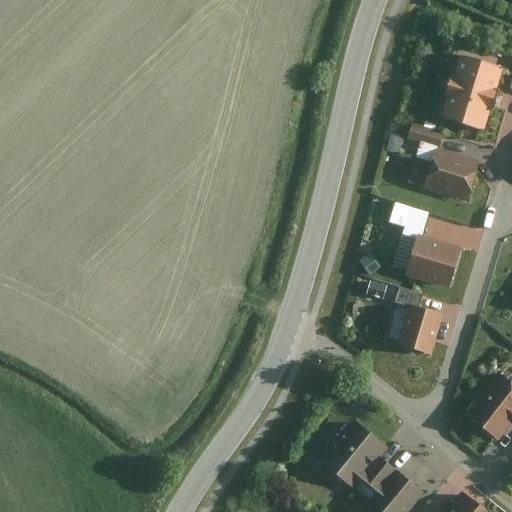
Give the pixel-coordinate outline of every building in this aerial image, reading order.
[(481,134),(497,74),(455,62),(438,122),(481,134)] [(440,151),(444,136),(413,128),(409,144),(440,151)] [(467,201),(477,168),(433,155),(424,189),(467,201)] [(424,245),(432,217),(396,206),(390,226),(407,231),(404,240),(416,243),(424,245)] [(452,292),(462,255),(424,245),(416,243),(406,280),(452,292)] [(391,302),(395,285),(368,279),(365,296),(391,302)] [(421,299),(395,293),(392,309),(401,311),(417,315),(421,299)] [(431,357),(439,320),(417,315),(401,311),(392,348),(431,357)] [(511,419),(511,390),(497,379),(466,419),(495,441),(511,419)] [(384,450),(350,422),(314,466),(359,501),(374,482),(384,469),(374,462),(384,450)] [(406,511),(421,490),(398,473),(385,490),(374,482),(359,501),(370,509),(373,511),(406,511)] [(478,511),(461,499),(450,511),(478,511)]
